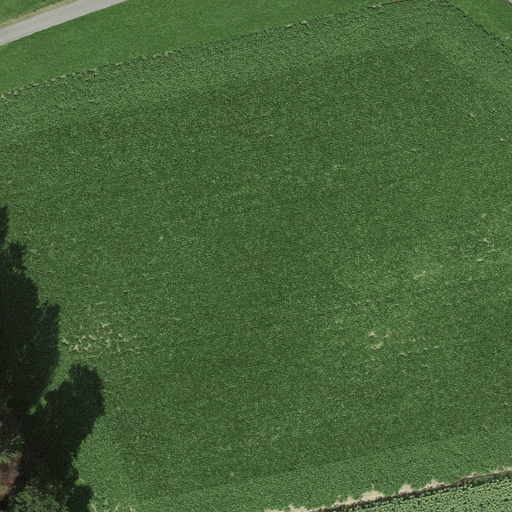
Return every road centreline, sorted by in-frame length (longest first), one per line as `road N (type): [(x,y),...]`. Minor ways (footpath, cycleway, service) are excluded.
road 1 (track): [(0,392),(55,511)]
road 2 (unclassified): [(0,41),(114,0)]
